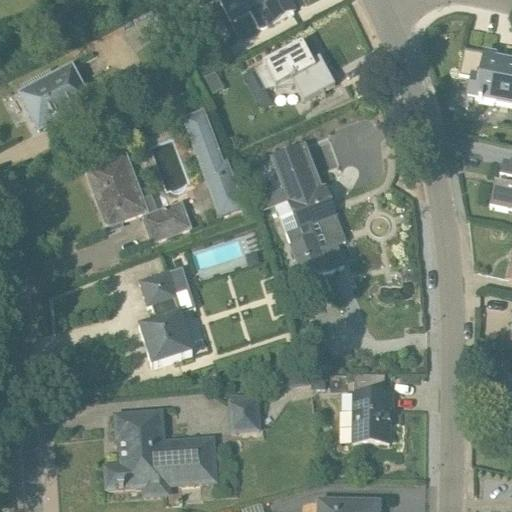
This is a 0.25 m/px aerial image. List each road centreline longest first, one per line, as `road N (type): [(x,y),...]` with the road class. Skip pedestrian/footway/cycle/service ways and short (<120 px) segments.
road 1 (residential): [(392,0),(441,159),(450,310),(448,511)]
road 2 (residential): [(36,511),(26,323),(0,233)]
